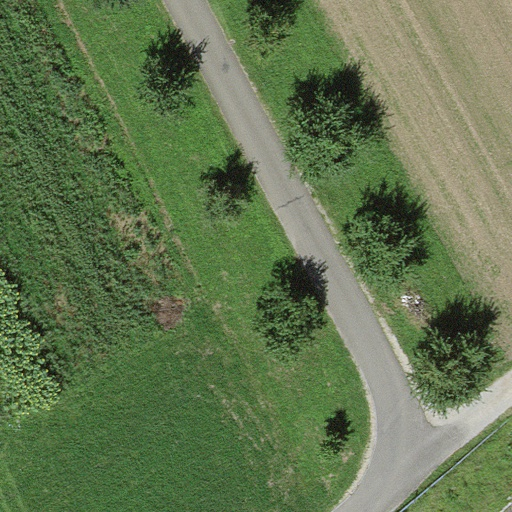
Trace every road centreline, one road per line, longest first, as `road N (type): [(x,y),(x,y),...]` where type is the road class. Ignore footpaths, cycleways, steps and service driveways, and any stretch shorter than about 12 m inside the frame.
road 1 (track): [(183,0),(394,402),(396,428),(375,494)]
road 2 (track): [(375,494),(511,385)]
